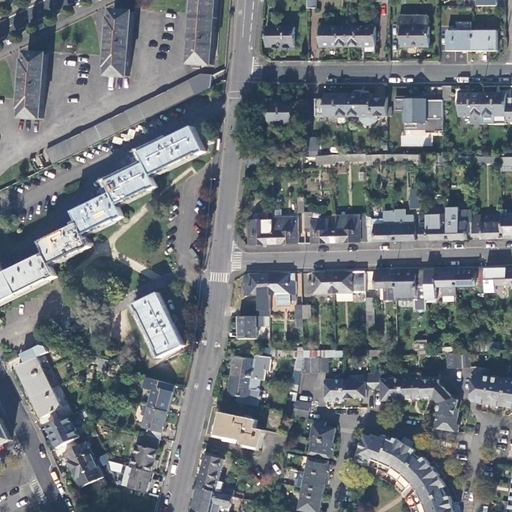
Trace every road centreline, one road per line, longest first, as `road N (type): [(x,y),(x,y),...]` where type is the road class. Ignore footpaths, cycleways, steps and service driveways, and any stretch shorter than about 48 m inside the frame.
road 1 (residential): [(221,260),(511,253)]
road 2 (residential): [(241,70),(511,69)]
road 3 (residential): [(219,277),(212,345),(172,511)]
road 4 (residential): [(175,66),(0,150)]
road 5 (residential): [(233,149),(191,187),(186,259),(199,274),(219,277)]
road 6 (residential): [(486,449),(351,415)]
road 7 (residential): [(113,157),(211,104),(238,103)]
road 8 (residential): [(113,157),(0,213)]
road 9 (residential): [(0,234),(9,247),(22,247),(89,184)]
